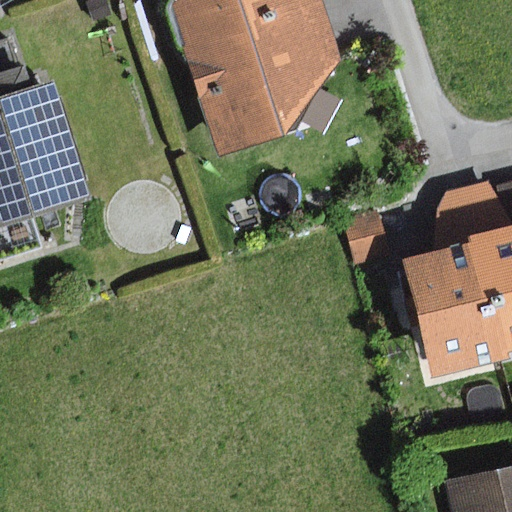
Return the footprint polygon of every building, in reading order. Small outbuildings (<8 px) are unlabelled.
[(297,0),(163,0),(162,5),(163,10),(211,152),(272,131),(316,57),(297,0)] [(0,256),(31,247),(20,213),(78,195),(39,74),(19,80),(5,36),(0,37),(0,256)] [(485,243),(510,355),(511,354),(511,196),(508,178),(489,183),(448,192),(461,248),(485,243)] [(339,220),(351,265),(386,256),(374,210),(339,220)] [(485,243),(461,248),(405,261),(432,382),(511,363),(510,355),(485,243)] [(511,511),(511,465),(441,482),(447,511),(511,511)]
